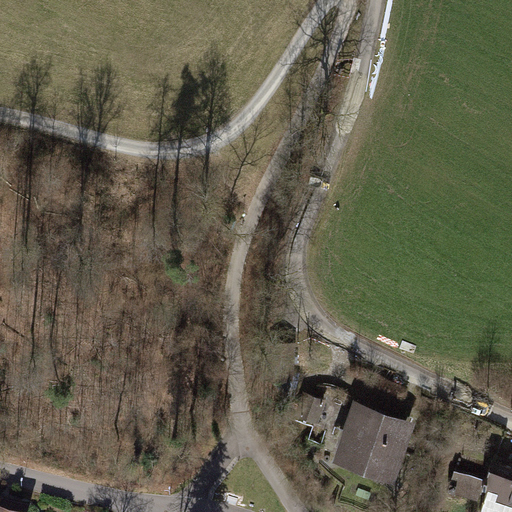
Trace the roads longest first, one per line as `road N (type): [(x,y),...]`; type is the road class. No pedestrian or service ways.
road 1 (track): [(171,511),(204,482),(242,425),(231,313),(238,253),(352,0)]
road 2 (residential): [(377,0),(354,99),(292,255),(301,298),(343,339),(511,418)]
road 3 (track): [(328,0),(238,126),(210,143),(176,151),(129,147),(0,114)]
road 4 (residential): [(165,511),(0,471)]
